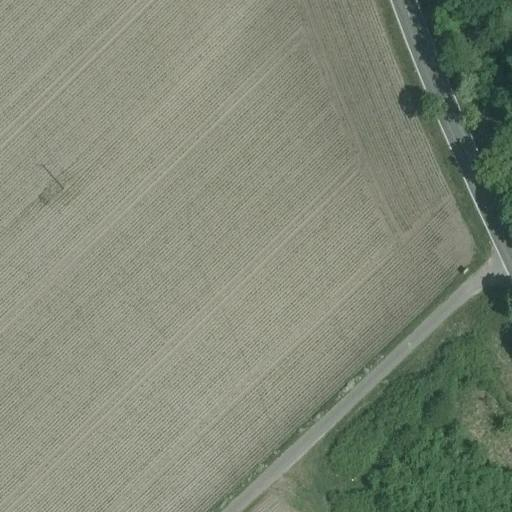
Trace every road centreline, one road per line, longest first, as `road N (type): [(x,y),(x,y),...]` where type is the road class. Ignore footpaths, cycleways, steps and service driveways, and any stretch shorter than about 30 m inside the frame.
road 1 (track): [(238,511),(511,257)]
road 2 (tertiary): [(511,253),(400,0)]
